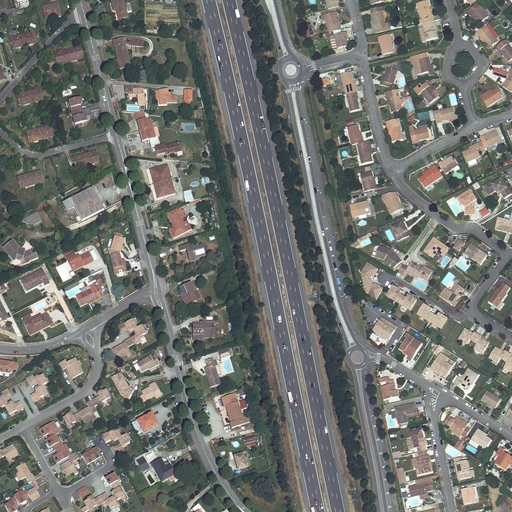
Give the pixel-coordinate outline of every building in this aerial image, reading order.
[(128,18),(123,0),(120,0),(111,3),(113,11),(117,10),(119,20),(128,18)] [(325,0),(328,10),(339,7),(337,0),(325,0)] [(429,1),(417,4),(421,18),(428,16),(432,15),(430,8),(429,1)] [(57,3),(42,8),(45,20),(50,18),(50,16),(55,15),(56,17),(60,16),(57,3)] [(472,13),(476,18),(475,18),(480,24),(489,17),(480,6),(475,10),(473,7),(468,12),(470,14),(472,13)] [(382,11),(371,14),(373,21),(375,27),(377,26),(378,29),(379,33),(387,31),(382,11)] [(334,31),(340,30),(341,29),(339,19),(337,19),(336,12),(322,15),(323,21),(326,20),(329,32),(334,31)] [(371,21),(373,30),(374,30),(375,34),(379,33),(378,29),(377,26),(375,27),(373,21),(371,21)] [(423,24),(427,41),(438,38),(436,32),(436,30),(437,30),(436,25),(435,25),(434,21),(423,24)] [(481,37),(480,38),(485,44),(488,41),(492,46),(498,42),(489,31),(484,26),(477,32),(481,37)] [(34,32),(22,35),(25,44),(31,42),(32,44),(37,43),(34,32)] [(348,46),(347,38),(343,39),(341,33),(335,34),(334,34),(337,48),(348,46)] [(390,34),(378,37),(379,40),(380,40),(384,54),(393,52),(392,48),(394,48),(390,34)] [(22,35),(10,38),(13,49),(18,47),(18,46),(25,44),(22,35)] [(123,39),(113,41),(120,69),(130,67),(124,44),(124,43),(123,39)] [(511,48),(505,40),(496,48),(500,52),(503,49),(507,53),(504,56),(509,62),(511,59),(511,48)] [(80,46),(67,49),(70,60),(79,58),(80,59),(83,58),(80,46)] [(67,49),(54,53),(57,65),(62,64),(61,62),(70,60),(67,49)] [(429,57),(418,60),(421,74),(429,72),(432,72),(430,65),(431,65),(429,57)] [(385,75),(382,85),(388,87),(389,83),(393,84),(397,71),(386,68),(384,75),(385,75)] [(352,72),(341,74),(346,95),(347,95),(356,93),(357,92),(358,92),(355,79),(354,79),(352,72)] [(85,75),(79,77),(80,82),(76,83),(76,86),(87,83),(85,75)] [(482,84),(486,78),(482,75),(478,82),(482,84)] [(421,84),(414,90),(418,95),(421,93),(426,99),(429,103),(430,104),(438,97),(434,91),(433,92),(429,86),(426,83),(422,86),(421,84)] [(138,103),(145,102),(144,94),(142,95),(142,88),(137,87),(131,88),(131,87),(125,87),(125,95),(128,94),(128,96),(137,95),(137,97),(138,103)] [(41,88),(29,92),(31,101),(39,99),(39,100),(43,99),(41,88)] [(491,91),(481,97),(488,107),(503,97),(498,88),(491,92),(491,91)] [(166,104),(166,103),(175,103),(175,102),(177,102),(177,97),(174,97),(174,96),(171,97),(170,93),(168,93),(167,90),(159,90),(160,100),(160,105),(166,104)] [(398,90),(388,92),(391,105),(390,105),(392,112),(402,110),(401,105),(403,104),(405,103),(404,99),(400,100),(398,90)] [(29,92),(17,94),(20,105),(24,104),(24,103),(31,101),(29,92)] [(356,93),(347,95),(347,98),(348,101),(351,112),(360,109),(357,99),(356,93)] [(72,112),(75,124),(87,121),(86,116),(84,116),(81,117),(80,115),(84,114),(83,109),(81,104),(78,105),(77,104),(81,103),(82,102),(81,97),(69,100),(72,112)] [(453,107),(434,112),(437,123),(449,120),(449,119),(459,117),(458,115),(455,115),(453,107)] [(135,113),(137,121),(137,122),(139,121),(141,126),(138,126),(140,131),(148,129),(146,120),(144,114),(135,113)] [(398,119),(392,121),(395,133),(391,134),(393,142),(403,140),(398,119)] [(358,125),(348,128),(352,145),(357,144),(364,143),(363,138),(357,139),(356,134),(360,133),(358,125)] [(50,126),(38,129),(41,138),(48,136),(49,137),(53,137),(50,126)] [(414,131),(410,132),(413,143),(416,142),(415,137),(421,136),(422,140),(430,138),(427,127),(427,128),(419,129),(414,131)] [(38,129),(27,132),(29,143),(34,141),(33,139),(41,138),(38,129)] [(140,131),(141,137),(143,136),(144,141),(149,139),(151,139),(148,129),(140,131)] [(497,131),(490,134),(489,135),(488,134),(480,137),(482,141),(485,149),(489,147),(501,141),(497,131)] [(151,139),(149,139),(152,148),(155,147),(157,155),(165,153),(167,152),(168,155),(177,153),(182,151),(179,143),(166,146),(165,144),(160,145),(158,137),(155,138),(151,139)] [(364,143),(357,144),(362,164),(373,162),(371,155),(373,154),(370,141),(364,143)] [(482,141),(478,143),(480,148),(482,153),(486,151),(485,149),(482,141)] [(470,149),(463,152),(468,162),(481,157),(477,149),(476,146),(470,149)] [(96,151),(85,154),(87,164),(94,162),(95,163),(99,162),(96,151)] [(85,154),(72,157),(75,168),(80,167),(79,166),(87,164),(85,154)] [(441,162),(439,164),(446,174),(457,166),(451,157),(442,163),(441,162)] [(150,171),(154,185),(171,180),(167,166),(150,171)] [(435,166),(424,174),(425,175),(425,176),(436,168),(435,166)] [(425,175),(419,179),(425,188),(442,176),(436,168),(425,176),(425,175)] [(41,171),(29,174),(32,183),(40,181),(40,183),(44,182),(41,171)] [(372,171),(361,174),(365,192),(373,190),(377,189),(375,185),(371,186),(369,180),(373,179),(372,171)] [(29,174),(17,177),(20,188),(25,187),(25,185),(32,183),(29,174)] [(202,178),(203,185),(210,184),(208,177),(202,178)] [(171,180),(154,185),(158,198),(175,194),(171,180)] [(507,188),(502,180),(499,181),(493,185),(489,184),(484,187),(489,196),(497,191),(498,194),(501,193),(502,195),(505,200),(511,195),(511,194),(508,188),(507,188)] [(93,187),(65,201),(68,207),(74,204),(75,207),(82,221),(104,209),(93,187)] [(456,197),(461,206),(462,205),(467,217),(476,212),(471,202),(476,199),(471,189),(456,197)] [(393,193),(382,196),(385,202),(386,201),(392,214),(399,210),(396,204),(400,202),(397,195),(395,196),(393,193)] [(192,194),(184,196),(186,203),(194,201),(192,194)] [(31,210),(18,217),(21,221),(30,223),(31,224),(41,218),(48,214),(47,211),(46,212),(44,208),(47,207),(45,203),(40,206),(34,209),(31,210)] [(362,204),(350,207),(353,217),(371,213),(370,206),(363,208),(362,204)] [(167,214),(173,225),(174,224),(175,227),(174,227),(175,231),(171,233),(174,238),(187,232),(191,230),(187,221),(183,223),(176,210),(167,214)] [(511,211),(511,212),(510,220),(497,217),(495,230),(511,233),(511,211)] [(405,222),(403,218),(393,223),(395,227),(392,228),(399,242),(408,237),(405,229),(406,229),(403,223),(405,222)] [(124,239),(115,236),(111,248),(108,247),(110,254),(113,268),(123,265),(120,255),(118,255),(117,253),(118,250),(120,251),(124,239)] [(438,241),(434,238),(425,252),(432,257),(437,252),(438,253),(444,257),(449,249),(440,242),(439,244),(437,242),(438,241)] [(19,248),(13,240),(3,247),(14,260),(15,259),(21,261),(22,264),(28,262),(28,261),(37,257),(35,253),(31,255),(31,254),(26,256),(25,254),(22,253),(23,249),(19,248)] [(353,249),(359,245),(356,240),(350,243),(353,249)] [(456,245),(461,250),(466,244),(460,240),(456,245)] [(193,242),(179,246),(181,253),(186,251),(189,262),(196,261),(195,258),(205,255),(202,244),(194,246),(193,242)] [(478,249),(472,245),(466,252),(471,255),(469,257),(481,266),(488,256),(480,251),(479,251),(477,250),(478,249)] [(380,246),(377,256),(384,258),(383,260),(385,261),(390,267),(391,265),(394,269),(402,262),(392,251),(389,250),(388,251),(386,251),(386,249),(380,246)] [(74,253),(66,257),(68,260),(69,259),(73,267),(83,263),(84,265),(93,261),(88,252),(80,257),(79,255),(76,256),(74,253)] [(450,252),(441,266),(446,269),(455,255),(450,252)] [(123,254),(120,255),(123,265),(113,268),(114,270),(126,268),(123,254)] [(454,267),(459,260),(455,258),(450,265),(454,267)] [(69,259),(68,260),(73,270),(84,265),(83,263),(73,267),(69,259)] [(378,270),(368,264),(365,269),(367,278),(363,278),(364,284),(372,282),(371,278),(374,277),(378,270)] [(428,281),(433,272),(425,267),(424,268),(423,268),(422,269),(417,265),(416,266),(412,264),(409,269),(404,266),(399,273),(405,276),(407,273),(415,278),(417,275),(419,277),(428,281)] [(37,271),(21,280),(26,291),(43,282),(44,285),(49,283),(45,274),(40,277),(37,271)] [(97,272),(92,275),(96,282),(101,280),(97,272)] [(103,294),(96,282),(93,284),(89,286),(91,289),(76,296),(81,305),(88,302),(95,298),(96,300),(100,298),(99,296),(103,294)] [(183,297),(187,305),(196,301),(192,293),(195,291),(190,282),(180,287),(183,293),(185,296),(183,297)] [(377,300),(383,290),(376,285),(373,286),(372,282),(364,284),(366,289),(369,288),(371,296),(377,300)] [(511,288),(504,283),(500,289),(499,288),(494,295),(495,296),(494,297),(493,297),(489,302),(497,308),(507,294),(506,294),(511,288)] [(464,290),(457,285),(450,294),(445,290),(440,297),(452,306),(456,301),(457,300),(457,299),(459,295),(458,294),(460,292),(462,293),(464,290)] [(402,291),(393,286),(387,297),(399,304),(403,297),(400,295),(402,291)] [(411,311),(417,301),(408,295),(406,299),(403,297),(399,304),(411,311)] [(432,310),(423,305),(417,315),(429,322),(433,315),(430,313),(432,310)] [(29,314),(21,319),(23,323),(24,323),(32,319),(29,314)] [(32,319),(24,323),(29,333),(41,327),(42,329),(51,324),(46,314),(41,316),(33,321),(32,319)] [(441,329),(447,319),(439,314),(437,317),(433,315),(429,322),(441,329)] [(381,317),(373,330),(376,332),(386,339),(389,341),(395,331),(390,328),(392,325),(381,317)] [(124,322),(118,326),(121,332),(127,329),(129,332),(137,327),(135,323),(133,319),(125,324),(124,322)] [(213,335),(214,324),(200,323),(200,326),(192,325),(193,335),(213,335)] [(144,329),(141,325),(137,327),(129,332),(130,333),(134,331),(136,335),(130,338),(133,344),(140,340),(139,339),(143,336),(142,335),(146,333),(144,329)] [(474,335),(465,330),(459,340),(467,345),(470,341),(474,343),(478,336),(475,334),(474,335)] [(376,332),(375,334),(385,340),(386,339),(376,332)] [(408,335),(399,349),(403,352),(404,351),(410,355),(408,357),(406,360),(410,363),(420,346),(413,342),(415,340),(408,335)] [(483,355),(489,344),(480,339),(481,338),(478,336),(474,343),(477,345),(474,349),(483,355)] [(119,346),(113,349),(119,359),(126,355),(130,353),(127,347),(133,344),(130,338),(124,342),(124,343),(125,344),(120,347),(119,346)] [(504,353),(495,348),(489,359),(498,364),(501,359),(504,361),(508,354),(505,352),(504,353)] [(231,357),(229,349),(218,351),(221,359),(231,357)] [(151,358),(150,356),(136,364),(141,372),(154,365),(155,366),(159,364),(154,356),(151,358)] [(65,360),(59,363),(63,370),(66,368),(72,379),(83,373),(79,366),(77,361),(75,358),(66,362),(65,360)] [(206,361),(208,368),(206,368),(208,374),(207,374),(210,388),(220,385),(217,375),(222,373),(219,365),(215,366),(214,366),(213,361),(212,359),(206,361)] [(0,373),(11,375),(13,363),(0,360),(0,373)] [(435,361),(430,369),(433,372),(434,370),(441,374),(446,377),(452,367),(441,360),(438,364),(435,361)] [(459,376),(454,383),(458,386),(459,385),(465,388),(466,389),(471,382),(474,383),(478,375),(468,369),(462,379),(459,376)] [(33,375),(27,379),(30,385),(36,382),(39,386),(34,388),(35,390),(42,385),(47,383),(45,378),(42,374),(39,376),(38,376),(34,378),(33,375)] [(122,381),(118,374),(111,378),(121,394),(128,399),(133,392),(128,389),(127,387),(128,387),(124,379),(122,381)] [(394,384),(394,380),(390,381),(389,377),(380,379),(380,383),(386,382),(387,386),(381,387),(384,400),(397,397),(396,391),(393,391),(392,385),(394,384)] [(150,387),(142,391),(143,394),(139,396),(143,402),(154,396),(161,393),(156,384),(150,387)] [(42,385),(35,390),(36,392),(31,396),(34,402),(40,399),(40,398),(43,396),(47,394),(42,385)] [(7,389),(2,392),(4,395),(0,396),(0,408),(0,409),(4,407),(12,402),(11,401),(7,404),(5,399),(11,396),(7,389)] [(99,396),(93,399),(97,406),(103,402),(103,401),(107,399),(110,397),(106,389),(102,391),(101,389),(97,392),(99,396)] [(487,392),(482,401),(488,405),(492,407),(491,408),(495,410),(501,400),(487,392)] [(222,398),(224,407),(226,407),(238,403),(235,394),(222,398)] [(87,403),(89,406),(93,413),(96,411),(94,407),(97,406),(93,399),(87,403)] [(245,399),(239,401),(242,410),(248,407),(245,399)] [(12,402),(4,407),(8,415),(13,413),(16,411),(17,412),(24,408),(20,402),(14,405),(12,402)] [(238,403),(226,407),(231,423),(229,423),(231,429),(250,423),(247,414),(242,416),(238,403)] [(395,408),(398,425),(408,423),(407,416),(415,414),(414,410),(416,409),(415,404),(395,408)] [(89,406),(78,412),(82,419),(84,423),(90,419),(94,416),(93,413),(89,406)] [(66,415),(62,417),(67,425),(71,423),(75,421),(72,415),(70,412),(65,415),(66,415)] [(78,412),(72,415),(75,421),(76,422),(82,419),(78,412)] [(151,413),(137,420),(144,431),(153,426),(151,423),(155,421),(151,413)] [(451,419),(447,425),(451,427),(456,430),(455,432),(461,436),(466,428),(468,424),(457,417),(454,421),(451,419)] [(108,431),(102,435),(105,441),(111,438),(113,441),(121,437),(118,432),(116,428),(108,432),(108,431)] [(471,430),(466,428),(461,436),(466,439),(471,430)] [(478,429),(471,441),(486,450),(492,441),(486,437),(480,434),(482,432),(478,429)] [(422,430),(411,433),(414,449),(418,448),(420,458),(417,459),(419,470),(420,475),(432,473),(429,463),(428,463),(427,457),(428,457),(426,446),(424,446),(423,440),(424,439),(422,430)] [(121,437),(113,441),(114,442),(118,440),(120,444),(114,447),(118,454),(124,451),(123,448),(127,446),(127,444),(130,443),(127,438),(125,434),(121,437)] [(244,439),(246,448),(256,446),(254,437),(244,439)] [(463,443),(459,441),(455,448),(459,450),(462,445),(463,443)] [(1,449),(0,449),(0,458),(4,456),(7,460),(11,458),(18,454),(13,444),(2,450),(1,449)] [(501,457),(496,465),(506,471),(511,461),(511,457),(504,453),(505,450),(501,448),(497,454),(501,457)] [(71,460),(60,466),(66,476),(73,472),(77,470),(75,466),(78,464),(76,460),(79,458),(75,452),(69,456),(71,460)] [(247,468),(243,453),(234,456),(238,470),(247,468)] [(144,458),(137,462),(140,467),(147,463),(144,458)] [(160,458),(152,463),(157,473),(162,482),(169,478),(176,474),(171,466),(170,466),(166,468),(164,465),(160,458)] [(462,458),(455,459),(457,469),(459,469),(461,480),(472,478),(470,472),(469,461),(463,462),(462,458)] [(24,463),(14,469),(18,475),(20,480),(25,477),(29,483),(32,481),(35,480),(32,474),(30,474),(24,463)] [(115,490),(112,492),(117,500),(120,498),(125,495),(120,487),(122,487),(118,481),(112,484),(115,490)] [(429,484),(409,489),(412,498),(420,496),(420,498),(428,496),(428,495),(432,494),(429,484)] [(35,487),(27,492),(31,499),(39,494),(36,489),(35,487)] [(79,498),(89,494),(86,488),(76,492),(79,498)] [(473,488),(462,490),(463,495),(464,495),(465,500),(464,500),(465,505),(476,503),(475,498),(473,488)] [(21,492),(14,496),(18,505),(26,501),(21,492)] [(106,493),(98,497),(102,504),(105,502),(107,506),(108,505),(110,509),(115,506),(119,504),(117,500),(112,492),(111,492),(113,497),(109,499),(106,493)] [(87,506),(81,509),(82,511),(84,511),(89,510),(93,508),(97,505),(97,506),(102,504),(98,497),(94,500),(92,497),(87,499),(88,500),(84,502),(87,506)] [(15,498),(4,504),(7,511),(13,511),(20,509),(15,498)]
